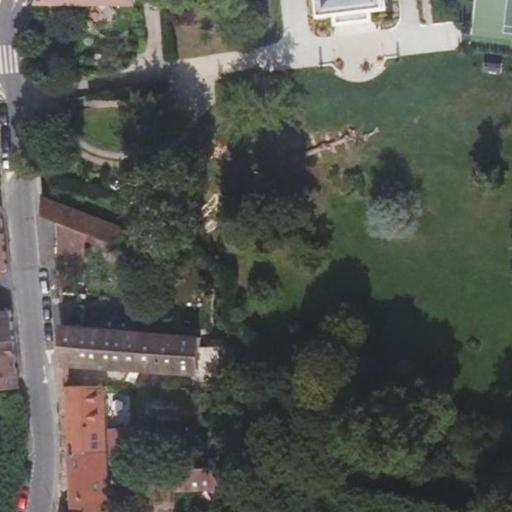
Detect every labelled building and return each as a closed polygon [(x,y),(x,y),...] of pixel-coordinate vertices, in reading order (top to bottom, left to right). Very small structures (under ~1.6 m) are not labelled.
[(340,12),(376,7),(390,6),(389,0),(321,0),(323,15),(340,12)] [(377,20),(376,7),(340,12),(342,25),(377,20)] [(133,227),(43,194),(45,219),(61,225),(88,235),(111,243),(127,249),(135,252),(133,227)] [(88,235),(61,225),(61,243),(78,249),(85,248),(88,235)] [(6,231),(0,231),(0,263),(10,263),(6,231)] [(127,249),(111,243),(107,254),(110,261),(117,263),(123,261),(127,249)] [(0,337),(17,336),(14,305),(1,306),(0,305),(0,337)] [(65,326),(65,328),(67,363),(202,374),(243,376),(243,365),(230,349),(200,345),(199,338),(171,335),(141,333),(141,324),(141,315),(107,312),(106,320),(105,329),(65,326)] [(0,382),(20,380),(17,336),(0,337),(0,382)] [(238,350),(235,349),(249,365),(249,361),(238,350)] [(111,433),(109,385),(68,387),(71,453),(112,451),(111,433)] [(115,511),(113,469),(112,451),(71,453),(73,511),(115,511)] [(225,488),(218,469),(180,469),(181,489),(225,488)]
